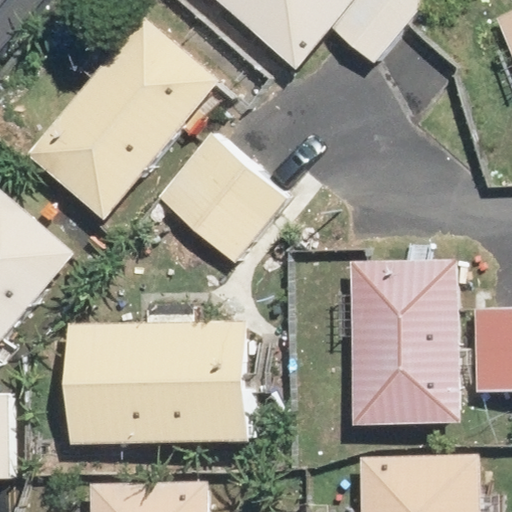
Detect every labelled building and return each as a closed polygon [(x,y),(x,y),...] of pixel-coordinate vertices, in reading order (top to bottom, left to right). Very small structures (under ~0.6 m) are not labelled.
[(0,0),(0,73),(62,0),(0,0)] [(244,0),(306,52),(350,0),(244,0)] [(374,63),(425,0),(358,0),(334,30),(374,63)] [(511,55),(511,8),(495,15),(511,55)] [(53,151),(131,216),(250,75),(171,10),(53,151)] [(254,255),(307,197),(233,131),(181,190),(254,255)] [(0,213),(0,371),(104,250),(26,184),(0,213)] [(373,423),(465,421),(460,255),(369,257),(373,423)] [(477,391),(511,390),(511,306),(475,307),(477,391)] [(94,441),(280,437),(278,318),(92,321),(94,441)] [(0,476),(33,476),(31,390),(0,390),(0,476)] [(381,511),(481,511),(480,452),(380,454),(381,511)] [(113,511),(237,511),(236,478),(113,481),(113,511)]
